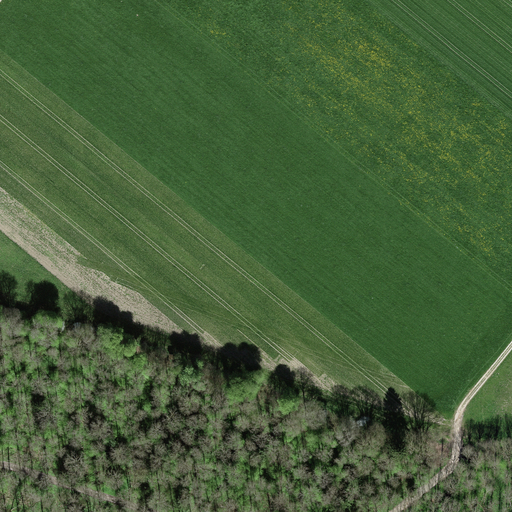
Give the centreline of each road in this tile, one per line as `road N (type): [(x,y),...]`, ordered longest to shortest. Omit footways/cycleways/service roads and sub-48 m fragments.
road 1 (track): [(397,511),(457,467),(456,413),(511,344)]
road 2 (track): [(148,511),(0,465)]
